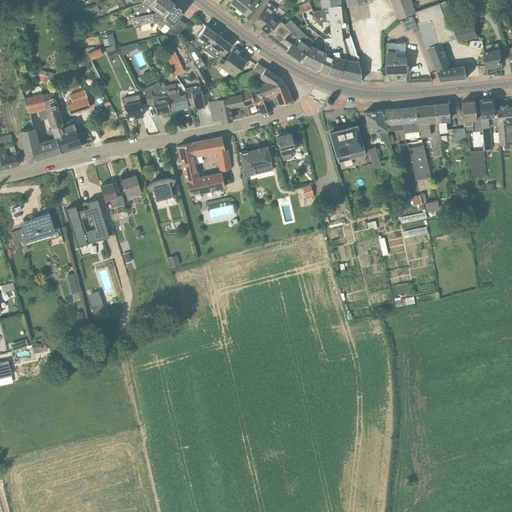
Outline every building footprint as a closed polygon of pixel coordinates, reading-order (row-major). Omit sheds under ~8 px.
[(129,14),(132,27),(153,22),(162,20),(174,4),(169,0),(154,0),(150,6),(143,2),(132,5),(133,6),(123,10),(125,16),(129,14)] [(230,0),(231,0),(230,2),(247,15),(258,0),(230,0)] [(340,4),(339,0),(321,0),(323,7),(323,11),(313,12),(317,23),(329,22),(327,6),(340,4)] [(391,0),(399,20),(416,13),(410,0),(391,0)] [(265,19),(268,21),(271,16),(274,13),(274,12),(275,12),(276,9),(268,2),(265,6),(253,21),(260,26),(265,19)] [(449,28),(440,3),(416,12),(421,23),(430,21),(438,45),(441,44),(457,38),(454,28),(454,27),(449,28)] [(162,20),(153,22),(162,29),(167,32),(164,35),(172,42),(186,25),(178,19),(184,11),(174,4),(162,20)] [(343,23),(340,4),(327,6),(329,22),(331,38),(333,56),(345,60),(343,40),(342,40),(341,28),(346,27),(345,23),(343,23)] [(72,11),(70,5),(62,9),(64,14),(72,11)] [(281,21),(278,18),(280,16),(275,12),(274,12),(274,13),(271,16),(268,21),(265,19),(260,26),(257,30),(266,36),(281,21)] [(412,16),(401,20),(405,31),(416,27),(412,16)] [(289,53),(300,61),(311,46),(314,41),(303,33),(294,23),(290,20),(284,25),(281,21),(266,36),(278,45),(289,53)] [(430,21),(421,23),(420,23),(419,24),(426,49),(429,48),(438,45),(430,21)] [(151,30),(149,23),(135,26),(137,34),(151,30)] [(457,38),(457,40),(476,36),(473,23),(457,27),(454,28),(457,38)] [(208,43),(215,32),(206,26),(198,36),(194,42),(190,44),(186,47),(189,53),(195,49),(199,47),(202,47),(208,43)] [(113,34),(107,36),(109,45),(116,44),(113,34)] [(224,55),(232,44),(217,34),(209,44),(210,44),(205,51),(214,58),(222,53),(224,55)] [(351,37),(343,40),(345,60),(358,61),(357,56),(351,37)] [(143,42),(138,45),(141,52),(146,49),(143,42)] [(396,57),(395,43),(386,43),(388,73),(408,72),(407,57),(396,57)] [(174,44),(165,47),(178,75),(186,71),(174,44)] [(467,78),(465,67),(450,68),(441,44),(438,45),(429,48),(441,80),(467,78)] [(499,49),(498,44),(486,46),(487,51),(484,52),(486,67),(502,64),(501,57),(502,57),(500,49),(499,49)] [(315,48),(311,46),(300,61),(318,69),(326,53),(317,49),(315,48)] [(236,73),(245,60),(238,55),(240,51),(235,47),(225,61),(221,58),(218,64),(231,73),(232,71),(236,73)] [(88,52),(92,60),(103,55),(100,48),(93,51),(88,52)] [(327,73),(333,56),(326,53),(318,69),(327,73)] [(339,77),(340,77),(345,60),(333,56),(327,73),(327,74),(339,78),(339,77)] [(194,61),(199,69),(205,65),(201,58),(194,61)] [(103,82),(91,60),(87,62),(99,84),(103,82)] [(359,70),(358,61),(345,60),(340,77),(361,82),(359,70)] [(242,75),(243,77),(246,84),(251,82),(255,88),(256,88),(260,96),(276,90),(276,87),(283,84),(280,78),(257,63),(252,70),(242,75)] [(38,74),(37,81),(46,83),(47,80),(48,77),(38,74)] [(69,86),(70,90),(82,87),(81,82),(69,86)] [(147,104),(153,103),(156,113),(170,110),(165,90),(159,85),(158,83),(144,90),(147,104)] [(249,91),(242,93),(246,106),(253,103),(254,105),(258,104),(262,114),(272,110),(271,107),(280,105),(291,100),(284,86),(283,84),(276,87),(276,90),(260,96),(256,88),(255,88),(249,91)] [(165,87),(165,90),(170,110),(188,106),(185,94),(179,95),(178,89),(176,90),(175,85),(165,87)] [(57,108),(58,108),(55,99),(63,96),(60,87),(49,91),(40,93),(43,105),(42,106),(43,109),(44,112),(57,109),(57,108)] [(185,94),(188,106),(194,104),(194,107),(204,105),(201,89),(193,91),(192,87),(184,89),(185,94)] [(210,92),(213,98),(219,95),(216,89),(210,92)] [(70,95),(72,103),(87,99),(84,90),(70,95)] [(39,93),(23,97),(28,114),(43,109),(42,106),(43,105),(40,93),(39,93)] [(218,100),(221,119),(222,122),(232,120),(229,107),(245,103),(246,106),(242,93),(240,93),(240,94),(218,100)] [(127,119),(143,115),(138,94),(123,98),(127,119)] [(87,99),(72,103),(67,105),(70,113),(90,107),(87,99)] [(483,134),(483,151),(492,150),(490,127),(498,126),(496,107),(493,107),(492,99),(479,100),(482,131),(483,134)] [(221,119),(218,100),(209,101),(213,121),(221,119)] [(468,132),(482,131),(479,100),(461,102),(464,129),(465,140),(466,152),(468,178),(486,176),(483,151),(470,152),(468,132)] [(434,105),(436,121),(438,121),(439,132),(447,131),(446,128),(445,120),(449,120),(448,103),(434,105)] [(416,107),(419,130),(420,132),(421,137),(430,136),(428,122),(436,121),(434,105),(416,107)] [(496,106),(496,107),(498,126),(499,144),(511,143),(511,139),(510,121),(511,120),(511,107),(508,108),(507,105),(496,106)] [(420,132),(419,130),(416,107),(400,108),(403,125),(404,129),(404,131),(404,133),(420,132)] [(46,118),(49,127),(62,123),(58,108),(57,108),(57,109),(44,112),(46,118)] [(403,125),(400,108),(381,110),(385,127),(403,125)] [(387,148),(391,147),(390,144),(388,135),(385,127),(381,110),(364,112),(369,132),(379,131),(383,142),(384,141),(387,148)] [(62,123),(49,127),(53,138),(55,138),(65,132),(76,128),(74,122),(63,127),(62,123)] [(363,149),(356,123),(342,126),(351,159),(364,155),(363,150),(363,149)] [(351,159),(342,126),(329,130),(336,157),(337,157),(339,162),(351,159)] [(20,131),(27,161),(60,152),(55,138),(53,138),(38,144),(34,127),(21,130),(20,131)] [(81,145),(76,128),(65,132),(55,138),(60,152),(81,145)] [(452,129),(453,142),(465,140),(464,129),(452,129)] [(283,161),(292,158),(290,152),(294,151),(292,145),(293,145),(290,133),(277,137),(280,149),(283,161)] [(230,169),(227,153),(225,153),(222,137),(210,139),(213,152),(217,152),(221,172),(228,170),(230,169)] [(203,154),(201,141),(178,146),(182,161),(181,162),(189,195),(224,187),(221,173),(198,179),(193,156),(203,154)] [(415,180),(430,177),(423,145),(408,149),(415,180)] [(4,146),(0,146),(0,169),(19,164),(16,155),(8,157),(6,151),(5,151),(4,146)] [(244,168),(271,161),(267,146),(240,153),(244,168)] [(374,169),(381,167),(375,147),(368,149),(374,169)] [(437,158),(443,156),(441,148),(434,150),(437,158)] [(127,195),(140,191),(135,175),(122,180),(127,195)] [(157,180),(153,182),(149,184),(146,187),(150,191),(153,190),(156,201),(157,207),(174,202),(173,196),(170,186),(172,185),(174,180),(170,179),(165,178),(161,179),(157,180)] [(117,197),(112,183),(100,186),(105,201),(111,199),(113,208),(125,205),(122,195),(117,197)] [(306,199),(314,197),(310,185),(303,187),(306,199)] [(408,207),(421,204),(419,194),(411,196),(409,189),(403,190),(408,207)] [(77,211),(75,206),(66,209),(77,247),(109,237),(97,199),(86,203),(88,208),(77,211)] [(427,209),(438,207),(436,200),(425,203),(427,209)] [(427,213),(402,215),(403,221),(427,219),(427,213)] [(52,230),(48,215),(22,223),(24,229),(11,233),(14,244),(27,240),(27,241),(45,235),(47,240),(61,235),(59,228),(52,230)] [(377,229),(375,221),(367,223),(368,229),(374,227),(375,229),(377,229)] [(405,230),(406,236),(429,233),(428,227),(405,230)] [(384,238),(379,239),(383,256),(388,255),(384,238)] [(123,256),(125,263),(132,261),(130,254),(123,256)] [(167,259),(170,268),(179,265),(176,256),(167,259)] [(80,299),(72,268),(68,269),(68,271),(64,272),(66,280),(70,279),(75,300),(80,299)] [(394,299),(396,308),(415,304),(413,297),(401,300),(400,297),(394,299)] [(102,303),(92,306),(95,318),(106,315),(102,303)] [(20,341),(22,348),(28,346),(26,339),(20,341)] [(0,362),(0,377),(12,375),(8,360),(0,362)]
